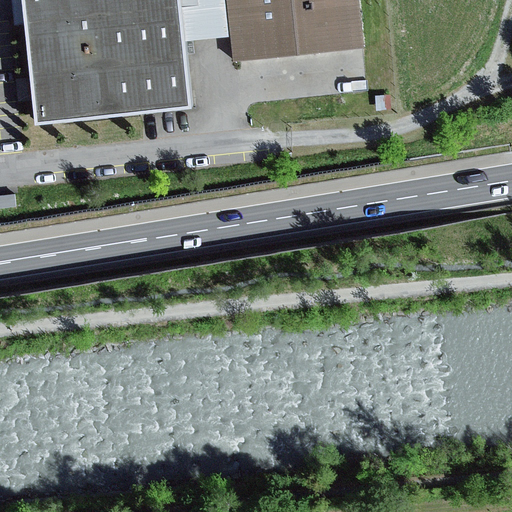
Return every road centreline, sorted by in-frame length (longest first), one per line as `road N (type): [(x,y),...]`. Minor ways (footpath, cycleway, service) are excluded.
road 1 (primary): [(511,180),(0,259)]
road 2 (track): [(270,147),(403,128),(460,99),(485,82),(511,0)]
road 3 (unclassified): [(0,171),(270,147)]
